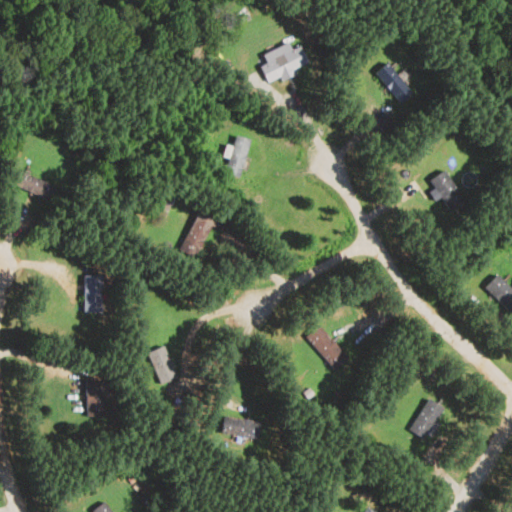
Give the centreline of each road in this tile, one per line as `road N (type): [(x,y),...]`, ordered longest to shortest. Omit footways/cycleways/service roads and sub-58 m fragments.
road 1 (residential): [(329,164),(411,293),(511,383)]
road 2 (residential): [(257,307),(371,239)]
